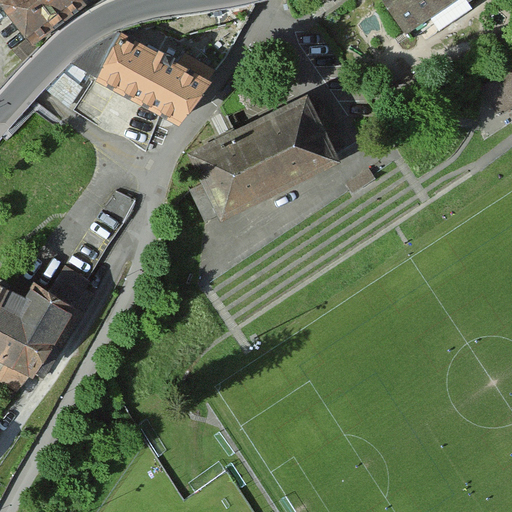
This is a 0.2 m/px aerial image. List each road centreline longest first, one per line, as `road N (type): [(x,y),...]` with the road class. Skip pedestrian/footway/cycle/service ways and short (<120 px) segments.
road 1 (residential): [(9,511),(146,254)]
road 2 (residential): [(146,254),(175,144),(273,0)]
road 3 (residential): [(0,455),(115,267),(146,254)]
road 4 (residential): [(0,112),(71,39),(102,18),(158,0)]
